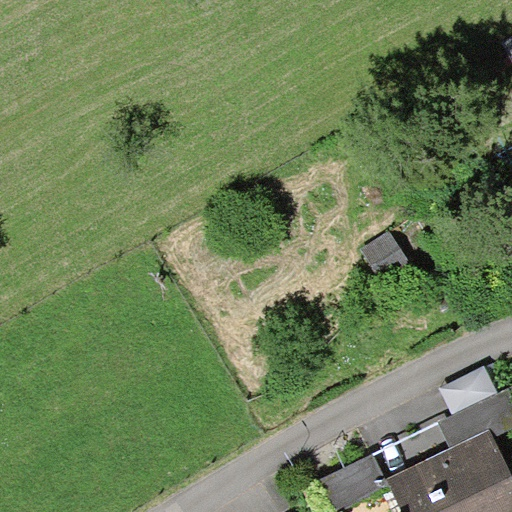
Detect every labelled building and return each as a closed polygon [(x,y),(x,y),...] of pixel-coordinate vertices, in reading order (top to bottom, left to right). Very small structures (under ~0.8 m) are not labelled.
[(511,37),(502,43),(511,60),(511,37)] [(385,239),(362,255),(381,284),(405,268),(385,239)] [(453,415),(498,393),(485,366),(440,388),(453,415)] [(511,426),(511,392),(509,387),(498,393),(453,415),(438,422),(450,446),(386,478),(390,485),(402,511),(511,511),(511,474),(493,436),(511,426)] [(333,511),(334,511),(390,485),(386,478),(374,453),(318,480),(333,511)]
